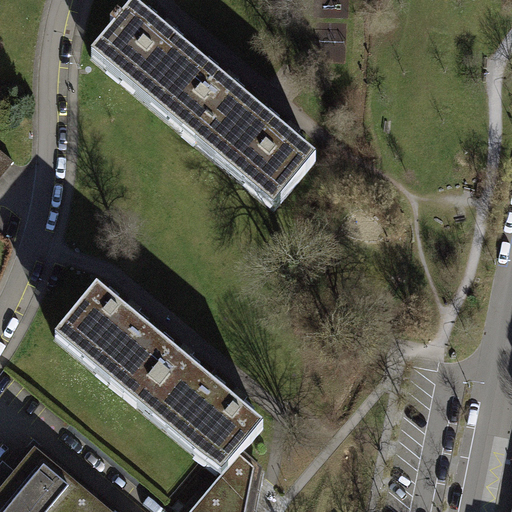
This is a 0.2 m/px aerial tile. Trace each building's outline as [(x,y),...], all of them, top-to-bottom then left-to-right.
[(193,60),(134,10),(122,24),(118,20),(111,29),(115,33),(99,52),(158,101),(193,60)] [(258,114),(193,60),(158,101),(223,156),(258,114)] [(316,163),(258,114),(223,156),(281,204),(316,163)] [(0,155),(0,175),(10,163),(0,155)] [(62,333),(117,378),(152,337),(97,291),(62,333)] [(117,378),(175,426),(210,385),(152,337),(117,378)] [(175,426),(229,471),(241,458),(264,430),(210,385),(175,426)] [(0,511),(107,511),(35,451),(16,474),(3,463),(0,467),(0,511)] [(246,511),(255,470),(241,458),(229,471),(194,511),(246,511)]
